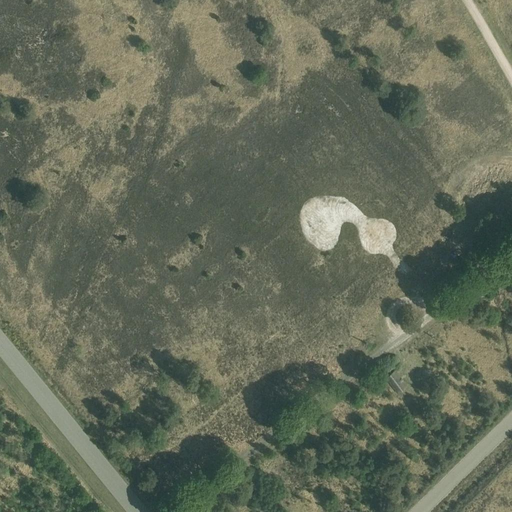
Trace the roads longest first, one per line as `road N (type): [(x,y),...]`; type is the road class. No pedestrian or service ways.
road 1 (unclassified): [(177,511),(511,251)]
road 2 (unclassified): [(0,341),(138,511)]
road 3 (unclassified): [(420,511),(511,422)]
